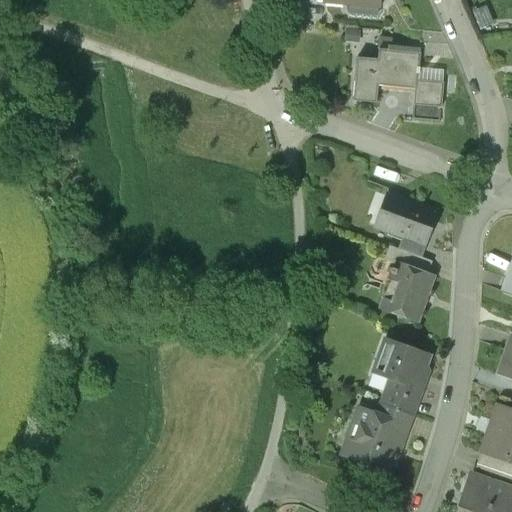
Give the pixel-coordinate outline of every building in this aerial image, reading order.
[(348,0),(348,14),(377,16),(377,10),(379,10),(379,0),(348,0)] [(377,61),(357,59),(353,102),(375,104),(376,90),(414,94),(415,94),(416,82),(417,74),(419,74),(419,68),(418,68),(419,55),(378,51),(377,61)] [(443,84),(416,82),(415,94),(414,94),(411,119),(439,122),(443,84)] [(401,237),(425,246),(436,215),(390,198),(379,229),(401,237)] [(425,246),(401,237),(396,250),(420,258),(425,246)] [(394,263),(427,275),(431,262),(420,258),(396,250),(387,246),(382,261),(393,265),(394,263)] [(511,253),(498,292),(511,296),(511,253)] [(377,310),(417,325),(434,278),(427,275),(394,263),(393,265),(392,269),(389,268),(387,274),(390,275),(377,310)] [(511,334),(509,334),(503,352),(507,353),(499,377),(511,381),(511,334)] [(419,382),(429,355),(384,339),(378,357),(385,360),(379,376),(393,381),(384,405),(412,415),(424,384),(419,382)] [(511,410),(493,404),(492,406),(494,407),(480,452),(477,451),(476,454),(481,455),(511,465),(511,410)] [(400,449),(412,415),(384,405),(380,416),(357,408),(351,424),(358,426),(347,457),(387,472),(396,447),(400,449)] [(511,465),(481,455),(477,467),(511,477),(511,465)] [(511,484),(511,477),(477,467),(476,466),(472,477),(499,486),(501,481),(511,484)] [(472,477),(469,476),(462,497),(467,499),(462,511),(511,511),(511,490),(499,486),(472,477)]
